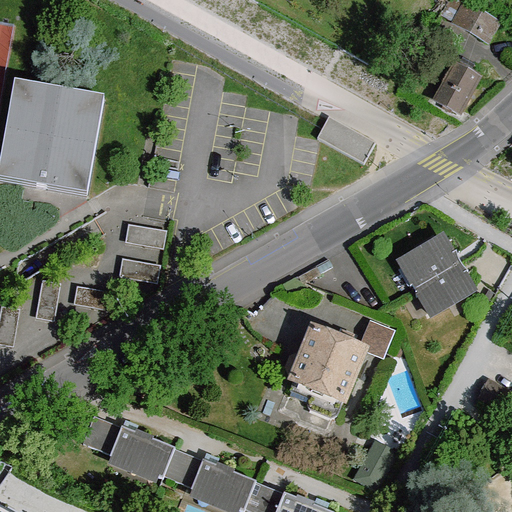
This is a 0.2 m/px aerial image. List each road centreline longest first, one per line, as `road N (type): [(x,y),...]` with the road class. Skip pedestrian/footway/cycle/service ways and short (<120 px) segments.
road 1 (residential): [(0,419),(410,186)]
road 2 (residential): [(511,299),(391,511)]
road 3 (residential): [(410,186),(511,116)]
